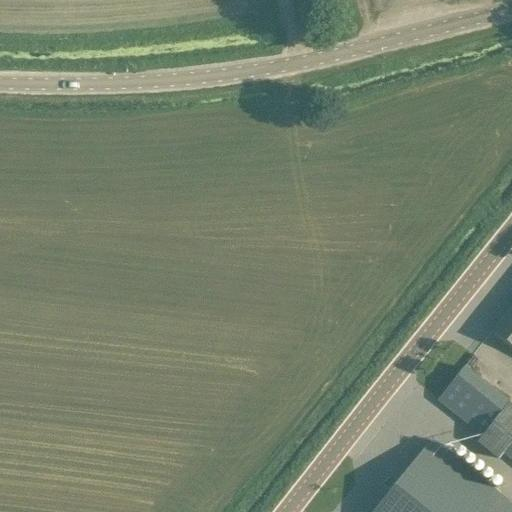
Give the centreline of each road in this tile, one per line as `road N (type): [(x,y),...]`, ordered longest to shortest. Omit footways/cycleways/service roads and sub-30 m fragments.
road 1 (unclassified): [(511,11),(197,80),(0,85)]
road 2 (unclassified): [(287,511),(511,225)]
